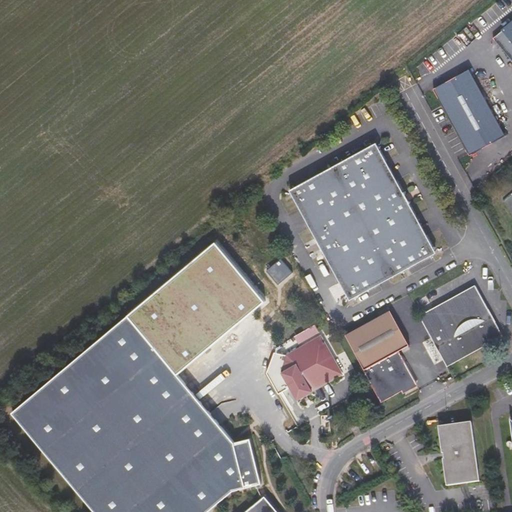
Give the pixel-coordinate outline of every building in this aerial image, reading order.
[(511,21),(493,38),(511,60),(511,21)] [(468,153),(470,155),(505,136),(469,69),(433,89),(443,106),(468,153)] [(378,145),(374,143),(293,188),(291,193),(310,227),(330,263),(340,282),(349,298),(352,299),(380,284),(389,278),(434,254),(435,249),(427,234),(417,216),(396,179),(386,161),(378,145)] [(12,412),(87,501),(95,511),(207,511),(213,507),(233,490),(262,483),(260,477),(251,438),(235,441),(222,426),(211,413),(177,372),(266,302),(216,244),(129,315),(12,412)] [(443,359),(499,329),(475,285),(433,308),(419,316),(443,359)] [(404,385),(406,388),(416,382),(399,351),(409,345),(390,310),(345,334),(365,369),(363,370),(381,402),(402,390),(400,388),(404,385)] [(503,336),(499,329),(443,359),(447,367),(503,336)] [(311,388),(341,370),(320,334),(285,354),(281,372),(297,399),(312,390),(311,388)] [(468,483),(479,481),(471,422),(439,426),(442,453),(443,459),(446,485),(460,484),(468,483)] [(277,511),(266,497),(247,511),(277,511)]
